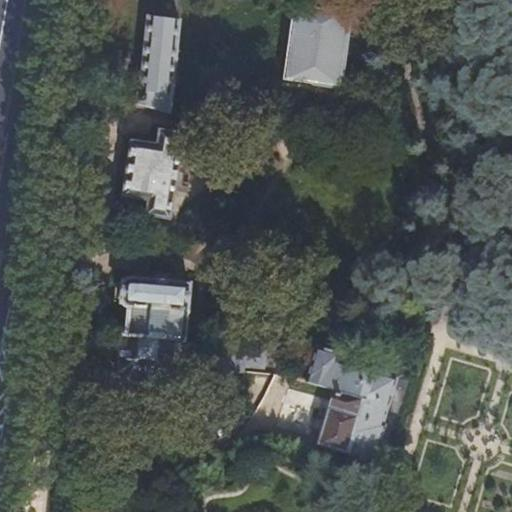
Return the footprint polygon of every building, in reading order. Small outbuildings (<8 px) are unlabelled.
[(282,82),(288,82),(326,87),(333,89),(345,11),(322,7),(321,5),(319,3),(317,2),(314,2),(312,2),(310,4),(309,6),(308,9),(290,6),(284,51),(287,52),(282,82)] [(135,106),(167,115),(177,21),(144,17),(142,38),(136,93),(134,95),(133,101),(136,104),(135,106)] [(126,143),(118,198),(143,202),(141,217),(167,221),(181,136),(155,132),(153,147),(126,143)] [(177,342),(185,342),(190,285),(122,279),(119,312),(126,312),(124,337),(177,342)] [(246,364),(256,367),(257,355),(262,356),(263,345),(259,344),(260,335),(248,334),(247,342),(210,338),(209,344),(251,347),(246,364)] [(124,337),(116,336),(112,379),(120,387),(173,391),(177,342),(124,337)] [(255,370),(256,367),(246,364),(251,347),(209,344),(205,370),(244,375),(245,369),(255,370)] [(344,455),(339,472),(364,479),(369,463),(371,463),(381,428),(379,427),(387,398),(392,381),(333,363),(335,356),(312,349),(302,381),(331,390),(361,399),(344,455)] [(314,446),(344,455),(361,399),(331,390),(314,446)]
